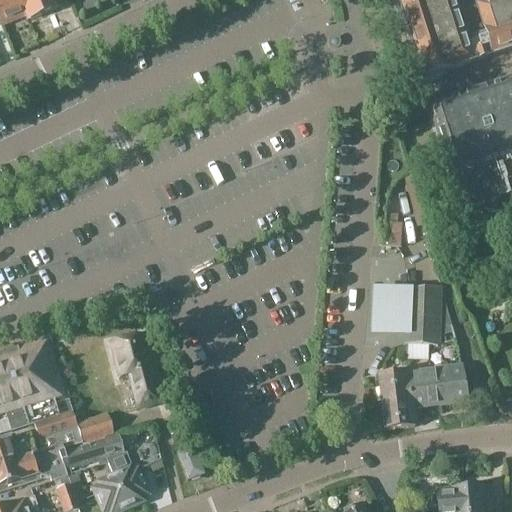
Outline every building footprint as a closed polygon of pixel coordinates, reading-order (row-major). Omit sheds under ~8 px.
[(0,0),(0,23),(1,27),(25,17),(18,0),(0,0)] [(18,0),(25,17),(28,22),(56,9),(52,0),(18,0)] [(511,0),(395,0),(407,35),(422,81),(434,77),(435,77),(447,73),(509,53),(511,51),(511,0)] [(434,116),(437,125),(466,217),(473,220),(511,207),(511,81),(440,104),(440,106),(437,116),(434,116)] [(385,216),(384,225),(397,225),(397,217),(385,216)] [(401,226),(397,225),(384,225),(382,249),(400,250),(401,226)] [(372,291),(371,339),(407,340),(407,348),(438,349),(440,292),(409,293),(372,291)] [(138,410),(159,405),(142,337),(110,344),(119,379),(130,377),(138,410)] [(0,418),(5,417),(10,434),(35,426),(72,414),(68,402),(69,401),(49,338),(17,348),(17,346),(0,351),(0,418)] [(61,341),(56,343),(54,347),(55,351),(60,354),(64,353),(67,348),(65,344),(61,341)] [(409,390),(421,388),(424,410),(467,404),(463,368),(378,378),(380,406),(410,402),(409,390)] [(380,406),(384,432),(414,429),(412,411),(424,410),(421,388),(409,390),(410,402),(380,406)] [(35,426),(44,453),(62,447),(64,453),(83,447),(81,444),(83,443),(77,425),(72,414),(35,426)] [(87,422),(77,425),(83,443),(81,444),(83,447),(99,442),(114,438),(107,416),(87,422)] [(99,442),(109,465),(108,465),(113,478),(114,477),(128,510),(145,503),(143,498),(148,496),(138,472),(132,475),(130,470),(131,470),(126,454),(123,455),(116,437),(114,438),(99,442)] [(0,471),(35,461),(33,456),(28,438),(13,443),(11,438),(0,442),(0,471)] [(64,453),(70,472),(97,464),(99,468),(108,465),(109,465),(99,442),(83,447),(64,453)] [(0,471),(0,495),(49,480),(51,485),(60,482),(59,481),(68,478),(71,477),(71,476),(70,472),(64,453),(62,447),(44,453),(33,456),(35,461),(0,471)] [(193,449),(176,455),(187,484),(204,477),(193,449)] [(145,459),(148,466),(158,462),(155,454),(145,459)] [(163,469),(160,463),(150,466),(153,473),(163,469)] [(124,511),(128,510),(114,477),(113,478),(98,484),(100,488),(93,491),(102,511),(124,511)] [(57,493),(62,511),(72,511),(78,510),(71,487),(56,492),(57,493)] [(469,492),(462,492),(463,511),(489,511),(487,490),(469,492)] [(463,511),(462,492),(429,495),(430,511),(463,511)] [(38,511),(34,500),(0,510),(0,511),(38,511)]
